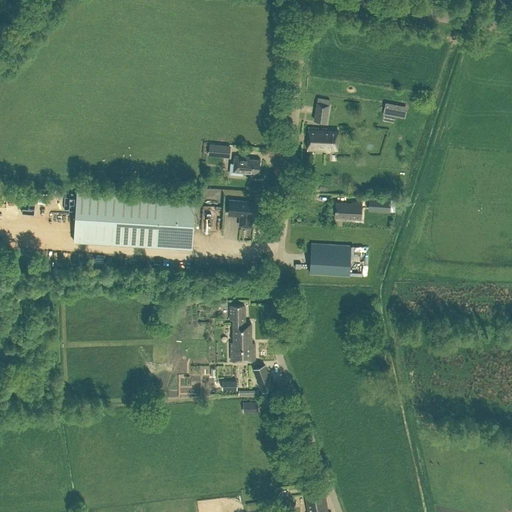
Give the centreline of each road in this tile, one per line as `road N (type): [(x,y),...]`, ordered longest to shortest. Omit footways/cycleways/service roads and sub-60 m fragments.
road 1 (unclassified): [(339,511),(286,375),(276,308),(305,0)]
road 2 (unclassified): [(511,29),(341,0)]
